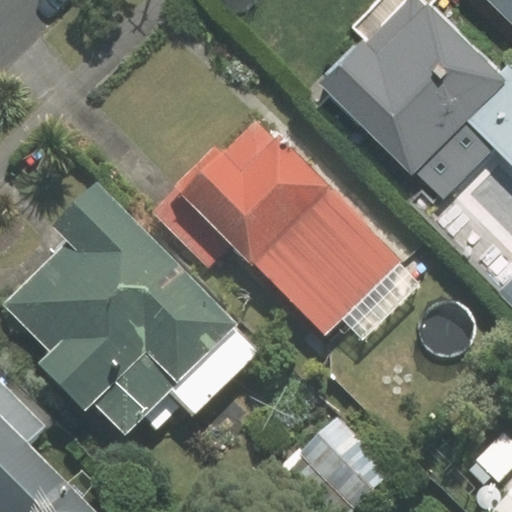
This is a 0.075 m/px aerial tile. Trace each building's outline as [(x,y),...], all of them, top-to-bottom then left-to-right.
[(511,172),(511,56),(501,68),(432,0),(382,0),(311,71),(442,201),(491,152),(511,172)] [(511,0),(483,0),(511,28),(511,0)] [(223,253),(321,346),(354,311),(342,299),(389,251),(259,127),(224,164),(212,153),(150,219),(205,272),(223,253)] [(101,412),(135,444),(165,412),(187,433),(264,351),(94,191),(52,235),(64,246),(0,313),(0,316),(45,359),(29,376),(84,429),(101,412)] [(456,254),(434,234),(368,305),(389,325),(456,254)] [(511,278),(497,295),(511,309),(511,278)] [(116,511),(0,386),(0,511),(116,511)] [(393,476),(340,416),(311,442),(364,502),(393,476)] [(511,511),(511,433),(508,429),(450,484),(476,511),(511,511)]
